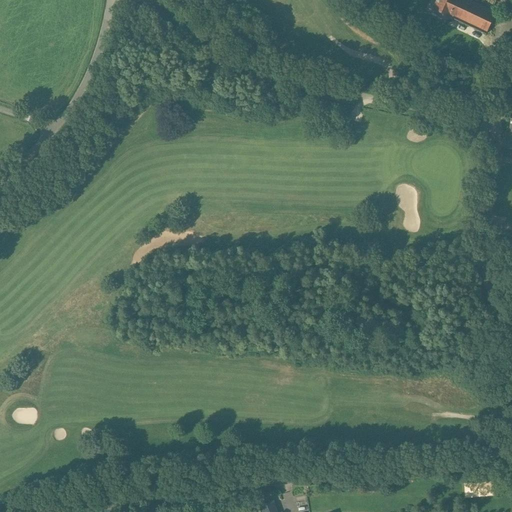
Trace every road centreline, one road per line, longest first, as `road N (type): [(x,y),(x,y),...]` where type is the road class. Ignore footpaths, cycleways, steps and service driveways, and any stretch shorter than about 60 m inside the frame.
road 1 (unclassified): [(511,337),(487,276),(495,144),(479,125),(223,57),(144,0)]
road 2 (unclassified): [(511,458),(273,480),(128,511)]
road 3 (unclassified): [(54,128),(94,63),(110,0)]
